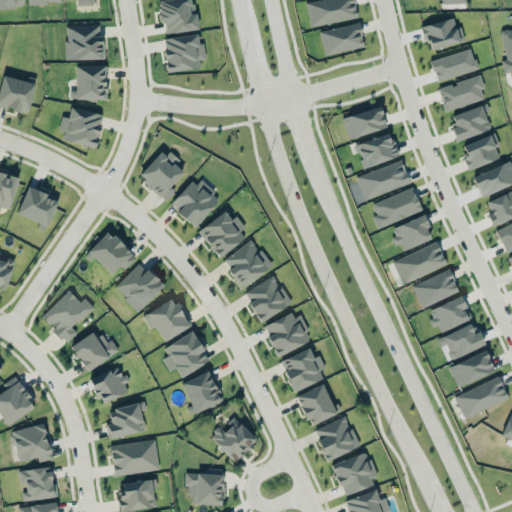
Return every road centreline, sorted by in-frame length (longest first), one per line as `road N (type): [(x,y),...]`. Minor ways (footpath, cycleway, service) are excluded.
road 1 (residential): [(0,138),(104,190),(180,258),(221,314),(316,511)]
road 2 (secondary): [(259,104),(331,287),(425,480)]
road 3 (secondary): [(476,511),(358,285),(307,161)]
road 4 (residential): [(9,331),(127,149),(138,100),(127,0)]
road 5 (residential): [(511,346),(455,231),(391,67)]
road 6 (residential): [(89,511),(68,405),(43,363),(0,325)]
road 7 (residential): [(138,100),(219,107),(286,96)]
road 8 (residential): [(292,458),(256,478),(254,496),(268,506),(308,492)]
